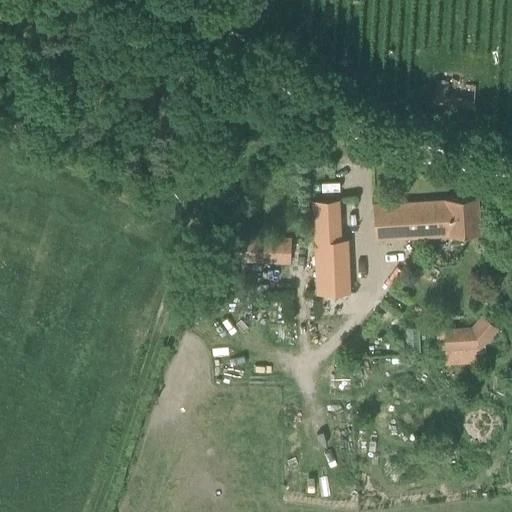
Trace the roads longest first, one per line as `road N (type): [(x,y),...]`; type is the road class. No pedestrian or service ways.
road 1 (track): [(271,63),(214,175),(95,511)]
road 2 (unclassified): [(511,167),(359,136),(185,0)]
